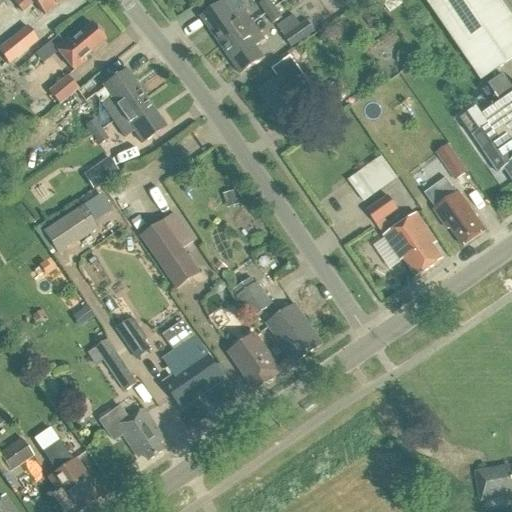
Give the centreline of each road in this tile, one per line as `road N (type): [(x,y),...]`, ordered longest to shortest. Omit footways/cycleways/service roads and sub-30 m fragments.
road 1 (residential): [(372,341),(123,0)]
road 2 (tertiary): [(127,511),(372,341)]
road 3 (tertiary): [(372,341),(511,245)]
